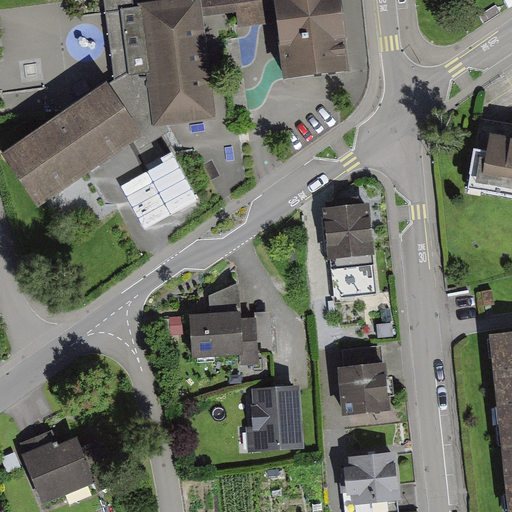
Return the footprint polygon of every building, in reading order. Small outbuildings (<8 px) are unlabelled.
[(235,0),(235,1),(206,4),(206,0),(143,7),(157,130),(218,123),(206,19),(236,15),(237,29),(279,24),(286,83),(356,74),(346,0),(235,0)] [(39,136),(7,157),(41,209),(91,177),(147,140),(112,88),(39,136)] [(511,142),(483,137),(473,191),(511,197),(511,142)] [(179,151),(120,180),(146,232),(205,203),(179,151)] [(371,207),(328,211),(333,259),(376,255),(371,207)] [(241,318),(190,321),(193,363),(241,361),(242,369),(259,368),(256,322),(242,323),(241,318)] [(511,511),(511,337),(495,339),(509,511),(511,511)] [(392,348),(342,351),(346,410),(396,407),(392,348)] [(302,389),(254,392),(256,428),(248,428),(250,453),(305,450),(302,389)] [(57,442),(23,456),(42,503),(119,471),(106,440),(84,450),(80,441),(60,449),(57,442)] [(399,453),(349,457),(352,503),(403,499),(399,453)]
